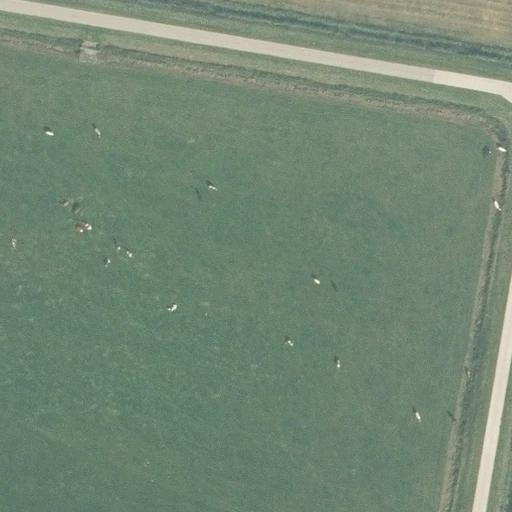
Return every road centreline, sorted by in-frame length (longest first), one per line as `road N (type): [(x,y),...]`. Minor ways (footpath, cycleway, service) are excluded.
road 1 (unclassified): [(511,90),(0,9)]
road 2 (unclassified): [(478,511),(511,311)]
